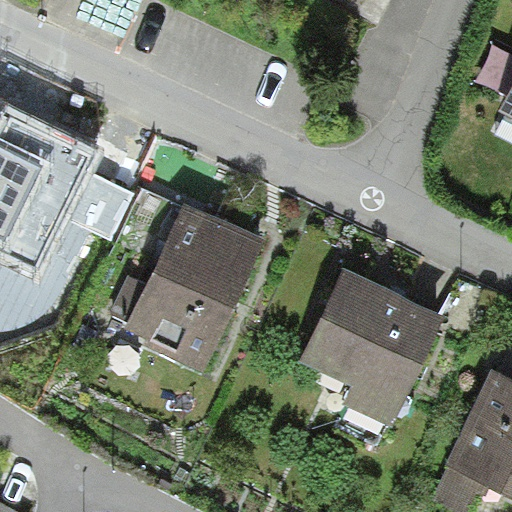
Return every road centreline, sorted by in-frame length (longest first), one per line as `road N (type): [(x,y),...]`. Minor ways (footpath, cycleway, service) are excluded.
road 1 (residential): [(0,26),(372,198)]
road 2 (residential): [(372,198),(456,0)]
road 3 (residential): [(135,511),(0,434)]
road 4 (residential): [(372,198),(511,263)]
